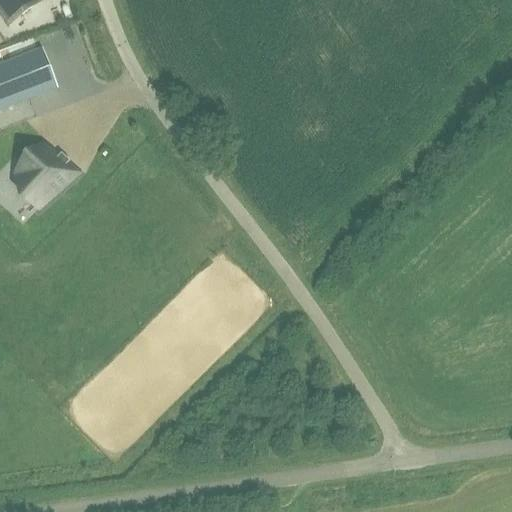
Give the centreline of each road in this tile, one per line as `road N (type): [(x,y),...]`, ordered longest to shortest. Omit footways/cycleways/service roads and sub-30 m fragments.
road 1 (unclassified): [(408,461),(310,311),(163,116),(127,60),(105,0)]
road 2 (unclassified): [(408,461),(53,511)]
